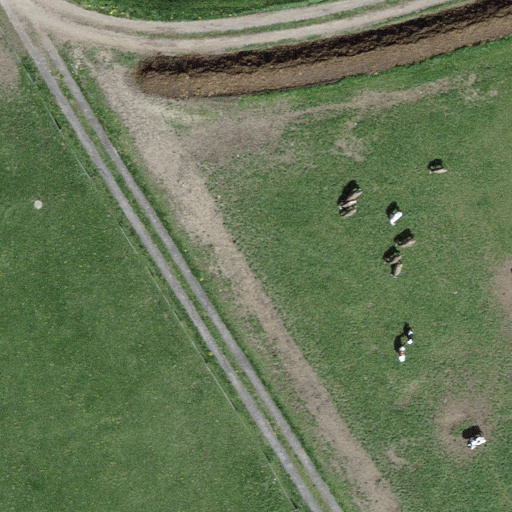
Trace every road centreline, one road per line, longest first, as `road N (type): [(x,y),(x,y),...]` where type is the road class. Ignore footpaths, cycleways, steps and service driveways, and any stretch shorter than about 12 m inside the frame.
road 1 (track): [(328,511),(13,0)]
road 2 (track): [(372,0),(253,29),(195,33),(75,16),(39,0)]
